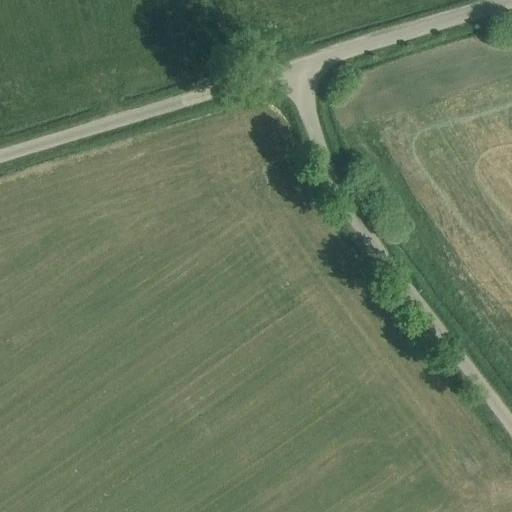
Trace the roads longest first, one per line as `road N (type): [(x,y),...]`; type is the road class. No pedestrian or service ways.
road 1 (unclassified): [(511,441),(382,266),(328,176),(293,75)]
road 2 (unclassified): [(0,158),(293,75)]
road 3 (unclassified): [(293,75),(511,8)]
